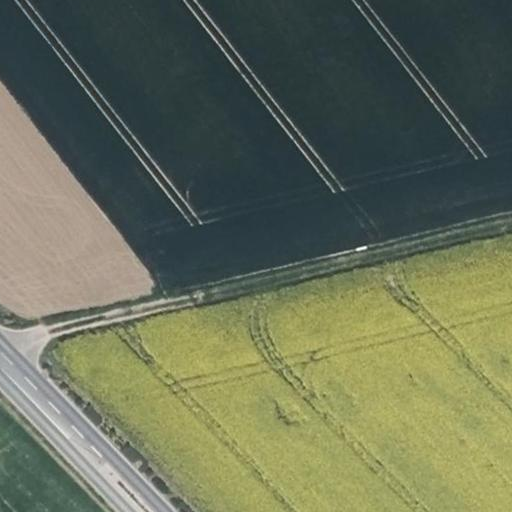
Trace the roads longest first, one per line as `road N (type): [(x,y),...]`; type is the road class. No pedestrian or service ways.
road 1 (track): [(511,221),(0,342)]
road 2 (secondary): [(165,511),(81,423),(23,378)]
road 3 (secondary): [(23,378),(45,419),(130,511)]
